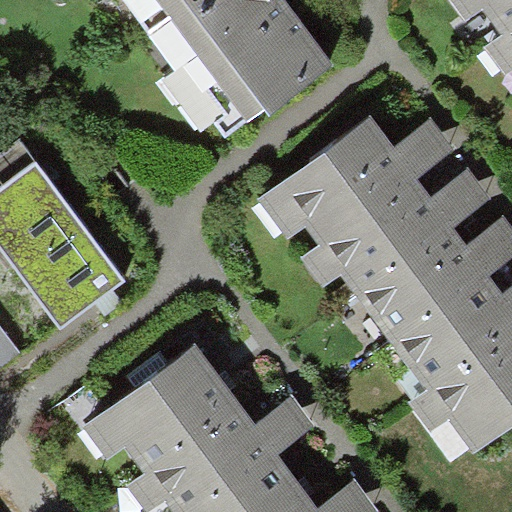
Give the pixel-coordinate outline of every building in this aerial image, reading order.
[(127,0),(124,5),(227,146),(333,62),(284,0),(127,0)] [(511,0),(454,0),(471,21),(489,8),(511,37),(511,39),(495,52),(508,70),(511,66),(511,0)] [(373,116),(259,201),(290,242),(309,228),(326,251),(310,263),(327,286),(345,273),(401,347),(385,358),(397,374),(409,366),(433,398),(418,409),(434,430),(448,420),(473,452),(511,423),(511,291),(501,300),(485,280),(511,260),(511,229),(506,221),(470,249),(457,231),(496,202),(472,170),(432,200),(418,181),(457,152),(433,120),(396,147),(373,116)] [(0,153),(0,252),(60,334),(126,286),(19,140),(0,153)] [(0,329),(0,366),(1,368),(19,354),(0,329)] [(372,511),(352,484),(315,511),(300,490),(280,462),(321,432),(294,396),(257,423),(225,380),(202,349),(177,367),(162,346),(119,378),(131,394),(85,428),(112,465),(127,455),(144,478),(125,492),(139,511),(155,511),(164,506),(168,511),(372,511)]
